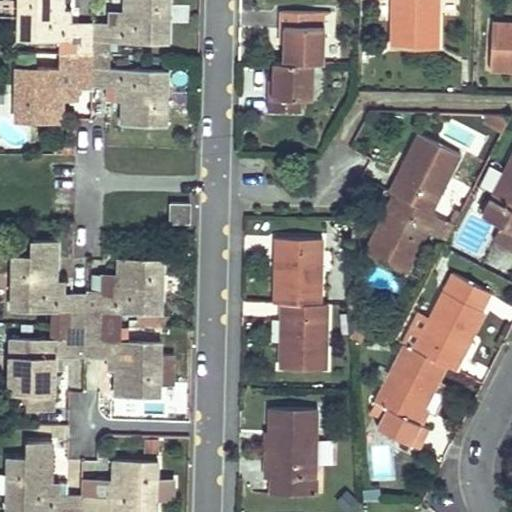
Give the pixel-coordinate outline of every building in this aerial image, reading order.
[(64,0),(18,0),(18,4),(18,21),(17,38),(60,39),(60,53),(66,53),(93,53),(93,25),(64,24),(64,0)] [(169,0),(124,0),(124,14),(124,25),(110,25),(93,25),(93,53),(108,54),(109,40),(168,41),(169,0)] [(438,0),(397,0),(397,22),(393,22),(393,47),(438,47),(438,0)] [(0,20),(18,21),(18,4),(0,3),(0,20)] [(325,12),(281,11),(281,28),(285,29),(285,61),(314,62),(324,62),(325,12)] [(124,14),(110,14),(110,25),(124,25),(124,14)] [(511,21),(492,21),(490,66),(511,66),(511,21)] [(93,53),(66,53),(65,69),(17,68),(15,120),(61,120),(62,96),(63,83),(71,83),(92,84),(93,53)] [(108,54),(93,53),(92,84),(116,84),(123,84),(122,98),(122,122),(168,123),(169,72),(108,69),(108,54)] [(285,61),(275,61),(275,92),(269,92),(269,112),(303,111),(303,98),(314,97),(314,62),(285,61)] [(71,83),(63,83),(62,96),(70,96),(71,83)] [(460,154),(419,132),(407,156),(410,158),(400,179),(395,176),(387,190),(393,193),(431,212),(460,154)] [(511,158),(484,215),(503,224),(511,228),(511,158)] [(431,212),(393,193),(386,207),(390,209),(379,230),(376,228),(365,251),(407,272),(428,231),(447,241),(455,224),(436,214),(431,212)] [(191,202),(172,202),(171,221),(190,221),(191,202)] [(511,228),(503,224),(495,240),(511,248),(511,228)] [(324,238),(276,237),(276,253),(281,253),(281,276),(277,276),(277,302),(282,302),(323,303),(324,238)] [(59,241),(33,239),(32,256),(12,255),(11,307),(54,309),(53,324),(87,324),(87,295),(65,294),(57,294),(57,282),(59,241)] [(164,259),(118,258),(117,283),(117,295),(103,295),(87,295),(87,324),(120,325),(120,310),(163,311),(164,259)] [(493,292),(455,273),(432,319),(420,312),(405,342),(406,343),(447,364),(458,369),(465,356),(460,353),(472,332),(476,334),(487,310),(484,309),(493,292)] [(117,283),(103,283),(103,295),(117,295),(117,283)] [(323,303),(282,302),(282,319),(286,319),(286,341),(283,342),(282,367),(328,368),(330,303),(323,303)] [(139,316),(139,326),(166,327),(167,317),(139,316)] [(87,324),(53,324),(53,339),(10,337),(9,389),(29,391),(28,405),(54,406),(55,367),(56,354),(63,354),(86,355),(87,324)] [(120,325),(87,324),(86,355),(109,356),(116,356),(116,369),(115,393),(161,394),(161,382),(173,382),(174,355),(161,355),(162,341),(120,341),(120,325)] [(447,364),(406,343),(377,401),(389,407),(379,426),(419,448),(429,428),(419,423),(427,408),(422,405),(431,386),(435,387),(447,364)] [(318,408),(270,406),(269,431),(274,431),(273,458),(269,459),(268,477),(273,477),(315,478),(318,408)] [(269,431),(266,431),(265,459),(269,459),(273,458),(274,431),(269,431)] [(53,443),(28,442),(27,458),(7,458),(6,509),(49,511),(48,511),(81,511),(82,496),(68,495),(68,482),(52,481),(53,443)] [(159,461),(114,459),(113,484),(112,497),(105,497),(82,496),(81,511),(157,511),(158,498),(159,477),(159,461)] [(174,478),(159,477),(158,498),(173,499),(174,478)] [(315,494),(315,478),(273,477),(272,493),(315,494)]
